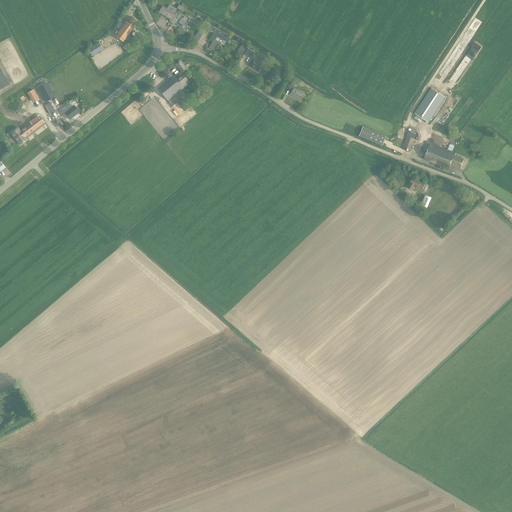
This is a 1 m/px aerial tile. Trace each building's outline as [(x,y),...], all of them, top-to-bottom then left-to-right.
[(169,21),(172,23),(178,13),(175,12),(174,13),(163,6),(159,13),(170,20),(169,21)] [(178,13),(172,23),(174,25),(175,24),(182,28),(185,30),(189,23),(186,21),(188,18),(182,15),(180,13),(179,14),(178,13)] [(135,25),(134,25),(137,21),(132,17),(129,21),(127,23),(126,23),(116,36),(123,42),(126,38),(129,40),(132,37),(129,35),(133,29),(134,28),(133,27),(135,25)] [(211,33),(214,28),(209,25),(206,30),(211,33)] [(226,42),(229,37),(216,29),(214,32),(210,40),(213,42),(209,48),(213,51),(218,42),(215,40),(218,37),(226,42)] [(99,42),(88,49),(92,56),(103,49),(99,42)] [(249,49),(246,54),(251,58),(255,53),(249,49)] [(258,62),(254,60),(250,66),(261,73),(266,67),(262,64),(262,63),(260,61),(259,62),(258,62)] [(182,73),(187,69),(180,61),(176,65),(182,73)] [(159,90),(171,104),(172,106),(182,98),(181,97),(177,93),(180,91),(190,83),(183,75),(176,81),(173,78),(159,90)] [(47,83),(38,88),(46,102),(55,97),(47,83)] [(300,101),(304,94),(294,88),(290,95),(300,101)] [(428,123),(445,97),(432,88),(415,114),(428,123)] [(33,91),(28,93),(34,103),(38,100),(33,91)] [(79,102),(70,108),(75,115),(84,108),(79,102)] [(175,104),(172,106),(179,115),(182,113),(175,104)] [(29,125),(33,131),(44,123),(40,117),(39,118),(38,116),(30,122),(31,124),(29,125)] [(18,128),(11,133),(20,145),(27,140),(25,137),(31,133),(33,131),(29,125),(27,127),(21,132),(18,128)] [(382,146),(386,137),(363,127),(359,136),(382,146)] [(410,150),(414,139),(416,134),(411,132),(411,134),(408,133),(403,147),(410,150)] [(460,169),(464,159),(455,155),(456,153),(452,152),(455,146),(450,144),(447,150),(427,142),(423,151),(427,152),(424,159),(449,169),(451,165),(460,169)] [(408,188),(412,190),(417,192),(419,188),(423,189),(425,184),(413,178),(408,188)] [(427,207),(432,198),(425,195),(421,205),(427,207)]
